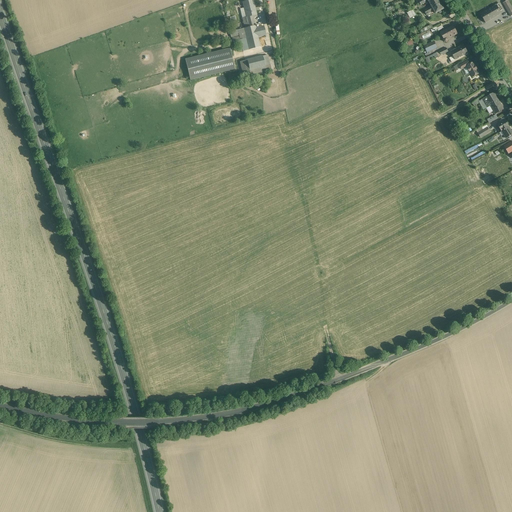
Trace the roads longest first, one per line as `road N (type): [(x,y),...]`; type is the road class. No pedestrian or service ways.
road 1 (unclassified): [(0,404),(113,421),(241,409),(424,345),(511,300)]
road 2 (primary): [(159,511),(114,346),(0,15)]
